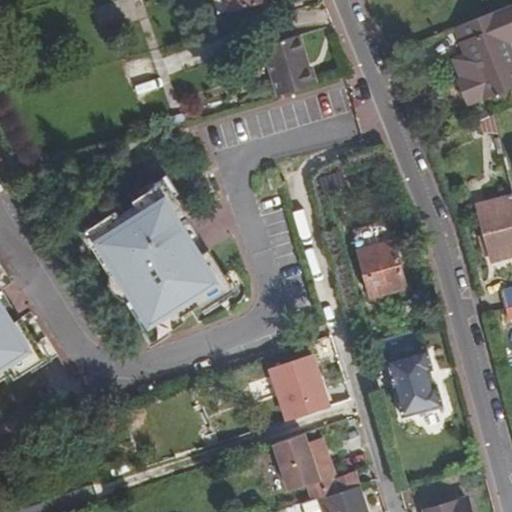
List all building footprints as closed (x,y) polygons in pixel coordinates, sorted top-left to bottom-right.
[(226,0),(230,11),(265,0),(226,0)] [(511,3),(502,7),(507,21),(511,19),(511,3)] [(473,101),(485,96),(485,98),(494,94),(495,98),(504,94),(502,91),(511,86),(511,19),(507,21),(502,7),(454,27),(461,42),(464,42),(468,53),(453,59),(456,67),(460,65),(463,74),(460,75),(458,80),(467,99),(473,101)] [(264,47),(277,96),(313,85),(299,36),(264,47)] [(273,190),(283,187),(277,169),(267,172),(273,190)] [(149,188),(151,192),(157,188),(166,202),(175,196),(176,197),(179,194),(168,176),(149,188)] [(166,202),(157,188),(151,192),(135,202),(138,206),(121,216),(119,213),(102,223),(96,227),(105,241),(96,247),(146,325),(146,326),(156,320),(164,334),(170,330),(187,320),(184,316),(200,305),(203,309),(219,299),(225,295),(216,281),(225,276),(225,275),(209,250),(202,255),(184,227),(191,222),(176,197),(175,196),(166,202)] [(511,256),(511,196),(477,205),(492,262),(511,256)] [(96,227),(102,223),(100,219),(80,231),(92,249),(96,247),(105,241),(96,227)] [(389,219),(353,228),(371,295),(406,287),(389,219)] [(209,250),(191,222),(184,227),(202,255),(209,250)] [(216,281),(225,295),(219,299),(222,303),(241,291),(229,273),(225,275),(225,276),(216,281)] [(0,382),(14,374),(16,378),(33,367),(39,363),(30,349),(39,344),(39,343),(23,318),(15,322),(0,298),(0,292),(5,290),(0,281),(0,382)] [(511,286),(503,289),(508,308),(511,307),(511,286)] [(23,318),(5,290),(0,292),(0,298),(15,322),(23,318)] [(146,326),(146,325),(142,328),(153,347),(173,334),(170,330),(164,334),(156,320),(146,326)] [(43,340),(39,343),(39,344),(30,349),(39,363),(33,367),(35,371),(54,359),(43,340)] [(430,369),(433,368),(427,347),(385,357),(401,416),(442,406),(436,384),(434,385),(430,369)] [(313,355),(270,368),(287,420),(330,407),(313,355)] [(138,405),(118,410),(122,429),(143,424),(138,405)] [(307,443),(304,434),(272,444),(288,491),(307,486),(311,499),(358,483),(355,472),(336,477),(322,438),(307,443)] [(358,483),(311,499),(301,502),(301,504),(359,485),(358,483)] [(367,511),(359,485),(301,504),(303,511),(367,511)] [(471,511),(467,498),(425,510),(425,511),(471,511)]
